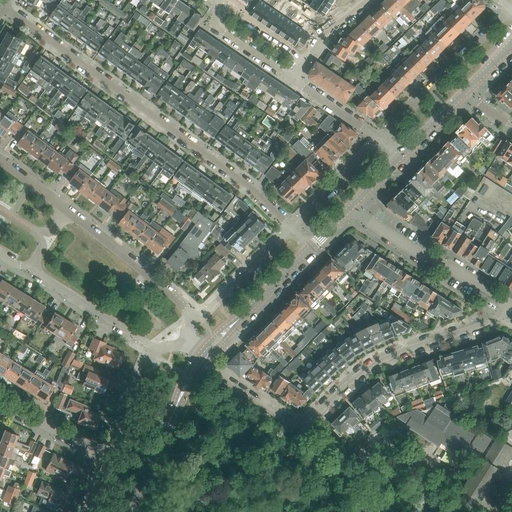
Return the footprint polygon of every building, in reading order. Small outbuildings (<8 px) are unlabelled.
[(57,4),(50,0),(49,0),(45,9),(51,13),(57,4)] [(103,4),(112,10),(114,6),(106,0),(103,4)] [(166,0),(161,7),(158,12),(161,15),(165,10),(169,13),(178,0),(166,0)] [(182,3),(178,0),(169,13),(178,19),(187,6),(186,5),(186,4),(183,3),(182,3)] [(251,12),(250,15),(251,15),(251,16),(259,21),(269,7),(268,6),(266,5),(260,0),(255,7),(254,8),(251,12)] [(314,0),(310,7),(324,16),(325,15),(327,13),(331,7),(320,0),(314,0)] [(396,0),(387,0),(382,6),(394,17),(404,7),(396,0)] [(476,0),(457,0),(455,3),(460,9),(472,21),(484,9),(484,5),(476,0)] [(60,24),(69,11),(63,7),(64,5),(61,3),(50,17),(54,20),(53,21),(58,25),(59,24),(60,24)] [(119,15),(122,11),(114,6),(112,10),(119,15)] [(190,8),(187,6),(178,19),(186,25),(195,12),(194,11),(194,10),(192,8),(190,8)] [(382,6),(372,16),(383,27),(394,17),(382,6)] [(269,7),(259,21),(268,27),(278,13),(277,12),(275,11),(270,8),(269,7)] [(460,9),(448,21),(460,33),(461,32),(461,33),(462,33),(465,31),(465,29),(464,29),(472,21),(460,9)] [(68,30),(69,31),(78,18),(73,14),(74,12),(70,10),(69,11),(60,24),(63,27),(63,28),(68,32),(68,30)] [(198,14),(195,12),(186,25),(194,30),(203,17),(202,16),(200,14),(198,14)] [(278,13),(268,27),(277,33),(287,19),(281,15),(280,14),(279,14),(278,13)] [(79,18),(69,31),(73,34),(72,35),(77,38),(78,37),(78,38),(88,25),(82,21),(83,19),(79,16),(79,18)] [(372,16),(362,26),(373,37),(383,27),(372,16)] [(287,19),(277,33),(286,40),(296,25),(294,24),(293,23),(288,20),(287,19)] [(448,21),(435,34),(447,46),(460,33),(448,21)] [(88,25),(78,38),(79,38),(78,39),(83,43),(84,42),(88,45),(97,32),(98,30),(94,27),(93,29),(88,25)] [(296,25),(286,40),(294,45),(295,46),(299,41),(305,32),(299,27),(297,26),(296,25)] [(362,26),(350,37),(362,46),(363,47),(373,37),(362,26)] [(201,30),(200,29),(189,45),(198,51),(201,45),(208,35),(205,33),(204,32),(202,30),(201,30)] [(97,52),(108,37),(103,34),(102,35),(97,32),(88,45),(87,46),(92,50),(93,49),(97,52)] [(305,32),(299,41),(304,45),(310,37),(305,32)] [(9,33),(2,44),(16,52),(21,54),(26,45),(22,42),(23,41),(9,33)] [(447,46),(435,34),(422,47),(434,59),(435,58),(437,58),(439,56),(439,55),(439,54),(447,46)] [(209,35),(208,35),(201,45),(210,51),(217,41),(213,38),(213,37),(210,36),(209,35)] [(346,39),(342,45),(352,52),(352,53),(356,55),(362,46),(350,37),(348,40),(346,39)] [(119,47),(109,40),(99,53),(100,53),(100,55),(104,58),(106,57),(109,60),(119,47)] [(109,60),(109,62),(113,64),(115,64),(118,67),(128,53),(132,48),(123,41),(119,47),(109,60)] [(217,41),(210,51),(206,57),(214,62),(218,57),(225,46),(221,44),(221,43),(218,41),(217,41)] [(0,56),(10,62),(15,65),(21,55),(21,54),(16,52),(2,44),(0,48),(0,56)] [(342,45),(340,44),(338,47),(336,46),(332,52),(346,61),(350,56),(353,58),(356,55),(352,53),(352,52),(342,45)] [(226,47),(225,46),(218,57),(226,62),(233,52),(230,49),(229,48),(227,47),(226,47)] [(422,47),(409,59),(421,71),(434,59),(422,47)] [(30,61),(35,64),(42,55),(36,51),(30,61)] [(233,52),(226,62),(222,68),(231,73),(235,68),(242,57),(238,55),(237,54),(235,52),(234,52),(233,52)] [(137,60),(128,53),(118,67),(119,67),(119,69),(122,72),(124,71),(128,74),(137,60)] [(339,59),(329,53),(323,61),(333,68),(335,64),(339,59)] [(8,67),(12,70),(15,65),(10,62),(0,56),(0,70),(4,73),(8,67)] [(149,56),(143,64),(137,60),(128,74),(128,76),(132,78),(133,78),(137,80),(151,63),(153,59),(149,56)] [(42,57),(26,78),(30,81),(32,77),(38,81),(41,77),(51,64),(52,63),(46,58),(45,59),(42,57)] [(242,58),(242,57),(235,68),(243,73),(250,63),(246,61),(246,60),(243,58),(242,58)] [(409,59),(397,72),(409,84),(409,83),(410,84),(411,84),(413,82),(413,80),(421,71),(409,59)] [(35,64),(30,61),(26,65),(31,69),(35,64)] [(151,63),(137,80),(138,81),(138,83),(141,85),(143,85),(146,87),(160,69),(151,63)] [(250,63),(243,73),(251,79),(258,69),(255,66),(254,65),(252,63),(250,63)] [(310,78),(321,85),(330,71),(318,63),(309,75),(310,78)] [(51,64),(41,77),(38,81),(37,83),(40,86),(45,79),(51,83),(60,71),(61,70),(55,65),(54,66),(51,64)] [(160,69),(146,87),(145,89),(152,93),(153,92),(156,94),(169,76),(160,69)] [(258,69),(251,79),(260,85),(267,74),(263,72),(262,71),(260,69),(259,69),(258,69)] [(63,73),(60,71),(46,90),(49,92),(54,86),(60,90),(69,77),(70,76),(64,72),(63,73)] [(321,85),(333,94),(343,80),(330,71),(321,85)] [(384,85),(396,97),(409,84),(397,72),(384,85)] [(0,81),(4,84),(11,88),(15,90),(18,84),(0,73),(0,81)] [(267,74),(260,85),(268,90),(275,80),(271,77),(271,76),(268,75),(267,75),(267,74)] [(72,80),(69,78),(60,90),(55,96),(58,99),(63,92),(69,97),(78,84),(79,83),(73,78),(72,80)] [(275,80),(268,90),(276,96),(283,85),(280,83),(279,82),(277,80),(275,80)] [(333,94),(346,102),(355,88),(343,80),(333,94)] [(167,82),(158,96),(157,97),(163,101),(164,100),(167,103),(177,89),(167,82)] [(1,89),(8,93),(11,88),(4,84),(1,89)] [(81,86),(78,84),(69,97),(65,102),(75,108),(88,91),(87,91),(88,90),(82,85),(81,86)] [(236,84),(232,89),(241,95),(243,91),(244,90),(236,84)] [(284,86),(283,85),(276,96),(272,101),(281,107),(285,101),(291,91),(288,89),(287,87),(285,86),(284,86)] [(383,110),(371,98),(358,85),(354,90),(364,100),(357,107),(358,107),(359,110),(362,112),(366,116),(369,114),(374,118),(375,116),(376,117),(377,116),(378,117),(383,112),(382,111),(383,110)] [(384,85),(371,98),(383,110),(384,109),(386,109),(388,107),(388,105),(396,97),(384,85)] [(498,96),(497,97),(504,103),(505,103),(511,108),(511,107),(511,89),(508,86),(502,92),(500,91),(497,94),(498,96)] [(11,88),(8,93),(13,96),(16,91),(15,90),(11,88)] [(177,89),(167,103),(168,103),(168,105),(171,108),(173,107),(177,109),(186,96),(177,89)] [(97,96),(90,91),(79,106),(85,110),(84,112),(88,114),(89,112),(99,99),(96,97),(97,96)] [(243,91),(241,95),(247,99),(249,95),(243,91)] [(292,91),(291,91),(285,101),(293,107),(300,97),(296,94),(296,93),(293,91),(292,91)] [(186,96),(177,109),(177,110),(177,112),(181,115),(183,114),(186,116),(196,103),(186,96)] [(106,102),(99,98),(99,99),(89,112),(95,117),(93,118),(97,121),(98,119),(108,106),(105,104),(106,102)] [(301,99),(301,98),(290,115),(299,121),(300,119),(312,106),(307,102),(306,100),(303,98),(301,99)] [(205,110),(196,103),(186,116),(187,117),(187,119),(190,121),(192,121),(195,123),(205,110)] [(109,104),(108,106),(98,119),(104,123),(95,134),(99,137),(117,112),(114,110),(115,109),(109,104)] [(317,110),(312,106),(300,119),(311,130),(317,124),(311,117),(317,110)] [(205,110),(195,123),(196,124),(196,126),(200,128),(201,128),(205,130),(215,117),(205,110)] [(124,116),(118,111),(117,112),(104,131),(113,138),(116,133),(126,119),(123,117),(124,116)] [(5,116),(5,117),(0,123),(0,133),(5,137),(10,131),(15,135),(22,126),(17,122),(18,121),(19,119),(9,112),(5,116)] [(215,117),(205,130),(204,132),(210,136),(211,135),(215,137),(226,122),(223,119),(224,117),(218,112),(215,117)] [(262,122),(269,128),(275,120),(268,115),(262,122)] [(329,116),(320,126),(323,129),(328,124),(342,138),(350,146),(358,135),(351,130),(349,129),(342,124),(340,128),(334,124),(336,121),(329,116)] [(126,119),(116,133),(122,137),(111,151),(115,153),(135,126),(132,124),(133,122),(127,118),(126,119)] [(466,126),(484,144),(484,145),(491,151),(495,145),(488,141),(487,140),(491,135),(482,125),(480,125),(479,126),(474,120),(472,120),(466,126)] [(342,138),(328,124),(323,129),(328,134),(322,141),(339,157),(348,148),(340,140),(342,138)] [(236,133),(226,125),(217,139),(217,142),(221,144),(223,143),(226,146),(236,133)] [(466,126),(461,131),(461,133),(459,135),(473,150),(474,151),(483,143),(484,145),(484,144),(466,126)] [(17,136),(22,140),(29,131),(24,127),(17,136)] [(140,130),(137,127),(126,142),(130,145),(131,143),(137,147),(147,134),(148,133),(141,128),(140,130)] [(19,144),(29,152),(39,138),(29,131),(22,140),(19,144)] [(288,143),(294,135),(290,131),(283,137),(285,140),(288,142),(288,143)] [(236,133),(226,146),(227,146),(227,148),(230,151),(232,150),(236,153),(245,139),(236,133)] [(137,148),(135,149),(139,152),(140,150),(146,154),(156,141),(157,140),(150,135),(149,136),(147,134),(137,148)] [(473,150),(459,135),(458,136),(456,135),(454,138),(454,140),(451,143),(465,158),(468,155),(471,155),(473,152),(473,150)] [(29,152),(39,159),(49,146),(39,138),(29,152)] [(491,151),(495,156),(504,142),(499,138),(495,145),(491,151)] [(257,143),(253,140),(251,143),(245,139),(236,153),(237,154),(236,155),(240,158),(242,157),(245,160),(257,143)] [(262,147),(257,143),(255,146),(245,160),(246,160),(246,162),(249,164),(251,164),(254,167),(264,153),(269,147),(268,147),(272,142),(268,139),(265,144),(262,147)] [(97,140),(94,144),(99,148),(102,144),(97,140)] [(310,186),(317,180),(318,180),(319,179),(320,179),(321,178),(321,177),(322,176),(322,175),(312,166),(318,160),(311,152),(299,140),(293,146),(306,160),(296,171),(310,186)] [(146,154),(144,156),(148,158),(149,157),(155,161),(165,147),(166,146),(160,142),(159,143),(156,141),(146,154)] [(339,157),(322,141),(316,146),(312,142),(307,148),(311,152),(318,160),(320,158),(330,167),(339,157)] [(495,159),(505,165),(511,153),(511,144),(507,141),(495,159)] [(451,143),(450,142),(442,150),(455,163),(458,160),(461,163),(465,158),(451,143)] [(58,153),(49,146),(39,159),(48,166),(58,153)] [(155,161),(154,162),(157,165),(158,163),(164,168),(174,154),(175,153),(169,148),(168,150),(165,147),(155,161)] [(434,157),(447,170),(450,167),(453,170),(458,165),(455,163),(442,150),(434,157)] [(254,167),(255,167),(255,169),(259,171),(260,171),(264,174),(278,155),(274,152),(272,153),(271,154),(271,156),(270,158),(264,153),(254,167)] [(58,153),(48,166),(58,174),(61,170),(68,161),(68,160),(58,153)] [(177,156),(174,154),(164,168),(157,177),(160,180),(163,175),(170,180),(183,161),(184,160),(178,155),(177,156)] [(68,161),(61,170),(66,174),(73,164),(74,164),(76,161),(71,157),(68,160),(68,161)] [(447,170),(434,157),(427,165),(442,181),(443,181),(442,181),(447,176),(451,181),(455,178),(447,170)] [(193,166),(186,161),(175,176),(181,180),(180,182),(184,185),(185,183),(195,169),(192,167),(193,166)] [(68,175),(73,179),(80,170),(81,170),(83,166),(78,162),(75,166),(68,175)] [(427,165),(419,173),(435,189),(443,181),(442,181),(427,165)] [(270,180),(277,170),(272,166),(265,176),(270,180)] [(202,173),(196,168),(195,169),(185,183),(191,187),(190,189),(183,198),(187,201),(194,190),(204,176),(201,174),(202,173)] [(70,183),(80,191),(90,177),(81,170),(80,170),(73,179),(70,183)] [(300,194),(282,175),(281,174),(282,173),(277,170),(270,180),(274,183),(278,179),(283,184),(278,189),(284,195),(282,197),(286,200),(288,200),(289,200),(291,203),(300,194)] [(281,174),(282,175),(300,194),(304,190),(306,190),(310,186),(296,171),(290,177),(284,171),(282,173),(281,174)] [(410,181),(412,183),(427,198),(429,200),(434,195),(440,201),(444,198),(435,189),(419,173),(410,181)] [(205,175),(204,176),(194,190),(200,194),(192,205),(196,208),(204,197),(214,183),(211,181),(212,180),(205,175)] [(80,191),(90,198),(100,185),(90,177),(80,191)] [(214,182),(214,183),(204,197),(210,201),(208,203),(209,203),(202,212),(205,214),(213,204),(223,190),(220,188),(221,187),(214,182)] [(403,191),(419,206),(419,207),(427,198),(412,183),(409,186),(409,185),(408,186),(406,186),(404,188),(404,190),(403,191)] [(90,198),(100,205),(110,192),(100,185),(90,198)] [(143,196),(147,192),(141,187),(137,192),(143,196)] [(110,192),(100,205),(110,213),(113,209),(118,213),(125,203),(127,200),(112,189),(110,192)] [(224,189),(223,190),(213,204),(219,208),(218,209),(222,212),(233,197),(229,195),(230,194),(224,189)] [(419,206),(403,191),(403,192),(400,191),(398,194),(398,196),(396,199),(411,214),(419,206)] [(231,209),(233,211),(240,200),(236,197),(229,207),(231,209)] [(411,214),(394,198),(385,206),(387,209),(405,220),(425,233),(429,228),(424,224),(422,226),(414,217),(411,214)] [(162,209),(166,204),(161,200),(157,205),(162,209)] [(138,208),(134,205),(135,205),(129,201),(127,205),(119,214),(124,218),(120,224),(129,232),(140,218),(134,214),(138,208)] [(162,209),(167,213),(171,208),(166,204),(162,209)] [(241,219),(243,221),(258,235),(264,229),(263,228),(266,225),(245,205),(244,206),(242,205),(240,206),(248,214),(246,215),(245,214),(241,219)] [(442,206),(438,209),(445,217),(448,213),(442,206)] [(232,211),(231,209),(228,212),(234,218),(237,215),(233,211),(232,211)] [(435,240),(442,245),(454,225),(449,222),(455,213),(450,210),(448,213),(445,217),(432,237),(435,239),(435,240)] [(198,249),(210,231),(208,230),(215,224),(198,212),(191,221),(196,225),(199,220),(202,222),(198,228),(195,226),(185,241),(186,242),(181,249),(180,248),(168,262),(178,270),(189,257),(190,257),(198,257),(198,249)] [(129,232),(139,239),(149,226),(145,222),(148,217),(143,214),(140,218),(129,232)] [(181,224),(179,226),(184,230),(191,221),(186,217),(181,224)] [(473,219),(453,251),(462,257),(479,230),(482,225),(473,219)] [(139,239),(149,246),(159,233),(163,228),(153,221),(149,226),(139,239)] [(234,230),(249,244),(255,238),(254,237),(256,235),(257,236),(258,235),(243,221),(240,224),(238,224),(234,227),(234,230)] [(429,228),(425,233),(431,236),(437,225),(433,221),(429,228)] [(243,250),(249,244),(234,230),(233,229),(229,233),(230,234),(229,236),(216,223),(215,224),(208,230),(210,231),(222,243),(226,239),(239,252),(242,249),(243,250)] [(454,225),(442,245),(451,251),(464,231),(454,225)] [(163,228),(159,233),(149,246),(159,254),(165,245),(168,247),(175,238),(163,228)] [(483,233),(479,230),(462,257),(471,262),(482,244),(483,242),(479,239),(483,233)] [(471,262),(479,268),(489,254),(500,236),(492,230),(482,244),(471,262)] [(489,254),(479,268),(488,273),(500,255),(496,252),(495,252),(500,245),(504,239),(500,236),(489,254)] [(367,257),(371,261),(376,254),(365,248),(364,249),(359,244),(358,244),(355,241),(352,241),(350,243),(349,243),(343,249),(357,263),(358,263),(362,258),(367,257)] [(230,252),(221,243),(216,248),(225,257),(230,252)] [(488,273),(497,279),(508,261),(504,258),(504,257),(510,248),(507,245),(504,250),(500,255),(488,273)] [(359,264),(358,263),(357,263),(343,249),(335,257),(335,259),(349,273),(359,264)] [(200,272),(195,276),(201,283),(206,278),(210,283),(220,273),(218,271),(226,263),(216,254),(208,262),(208,263),(199,272),(200,272)] [(385,260),(376,254),(371,261),(363,274),(372,280),(385,260)] [(508,261),(497,279),(505,284),(511,273),(511,255),(511,256),(509,260),(508,261)] [(332,260),(324,268),(336,281),(339,284),(348,275),(332,260)] [(379,279),(383,281),(384,282),(394,266),(385,260),(372,280),(377,283),(379,279)] [(388,284),(392,287),(403,271),(402,271),(402,272),(401,271),(401,269),(398,268),(397,268),(394,266),(384,282),(383,281),(381,286),(385,289),(388,284)] [(324,268),(315,277),(331,292),(336,287),(339,284),(336,281),(324,268)] [(411,277),(403,271),(392,287),(390,291),(394,294),(399,297),(401,293),(411,277)] [(315,277),(307,285),(320,298),(322,301),(325,297),(331,292),(315,277)] [(407,303),(410,299),(420,283),(411,277),(412,277),(411,277),(401,293),(405,296),(403,300),(407,303)] [(0,299),(3,301),(12,287),(1,280),(0,282),(0,299)] [(412,306),(416,309),(429,289),(420,283),(410,299),(414,301),(412,306)] [(320,298),(307,285),(298,294),(314,309),(319,304),(316,301),(320,298)] [(12,287),(3,301),(14,308),(23,294),(12,287)] [(428,310),(438,294),(429,289),(416,309),(421,312),(423,307),(428,310)] [(378,313),(388,319),(389,320),(396,336),(408,332),(411,327),(391,314),(362,296),(359,293),(357,293),(345,307),(352,313),(359,305),(362,302),(369,307),(378,313)] [(14,308),(24,315),(33,300),(23,294),(14,308)] [(438,294),(428,310),(426,313),(436,320),(439,315),(447,302),(443,299),(443,298),(438,294)] [(297,295),(288,304),(302,318),(304,319),(312,311),(297,295)] [(34,324),(39,327),(45,317),(40,314),(44,307),(33,300),(24,315),(35,321),(34,324)] [(362,302),(359,305),(362,308),(365,312),(369,307),(362,302)] [(439,315),(444,318),(444,321),(462,315),(462,310),(449,302),(448,302),(447,302),(439,315)] [(281,313),(294,326),(297,329),(302,324),(299,321),(302,318),(288,304),(289,305),(286,308),(284,308),(281,311),(282,312),(281,313)] [(362,308),(355,314),(359,318),(365,312),(362,308)] [(45,328),(56,334),(65,320),(54,313),(50,320),(45,317),(39,327),(44,330),(45,328)] [(276,316),(272,320),(288,337),(293,332),(291,329),(294,326),(281,313),(278,316),(276,316)] [(388,319),(379,323),(386,340),(387,339),(388,340),(391,338),(392,337),(396,335),(396,336),(389,320),(388,319)] [(65,320),(56,334),(67,341),(65,344),(71,347),(77,337),(72,334),(76,327),(65,320)] [(268,326),(264,330),(280,345),(287,352),(290,348),(284,342),(288,337),(272,320),(268,324),(268,326)] [(323,321),(314,329),(318,333),(327,325),(323,321)] [(5,323),(1,328),(7,332),(10,327),(5,323)] [(379,323),(368,328),(375,344),(376,344),(377,344),(381,343),(381,342),(386,340),(379,323)] [(349,325),(345,328),(350,332),(353,335),(347,339),(356,355),(357,354),(358,355),(361,353),(361,352),(366,349),(357,333),(353,330),(349,325)] [(360,326),(353,330),(357,333),(366,349),(367,349),(368,349),(371,348),(371,346),(375,344),(368,328),(362,331),(360,326)] [(280,345),(264,330),(262,330),(260,332),(260,334),(256,338),(255,337),(271,352),(278,360),(281,363),(285,367),(288,363),(275,350),(280,345)] [(489,361),(504,355),(503,355),(511,341),(503,336),(500,337),(499,336),(495,338),(495,339),(484,343),(489,361)] [(247,345),(251,349),(258,356),(260,358),(263,355),(266,357),(271,352),(255,337),(247,345)] [(17,341),(12,338),(9,344),(13,347),(17,341)] [(105,343),(93,338),(89,350),(94,352),(93,355),(95,355),(94,359),(118,369),(121,362),(122,362),(123,358),(123,357),(124,355),(112,350),(113,348),(104,345),(105,343)] [(347,339),(336,347),(347,362),(348,361),(349,361),(352,359),(352,358),(356,355),(347,339)] [(327,355),(339,369),(339,368),(341,368),(343,366),(344,365),(347,362),(336,347),(329,340),(326,343),(333,350),(327,355)] [(511,341),(503,355),(504,355),(505,358),(511,363),(511,341)] [(19,352),(23,354),(27,348),(23,345),(19,352)] [(478,345),(470,348),(477,369),(488,366),(483,348),(479,349),(478,345)] [(470,348),(459,351),(466,373),(477,369),(470,348)] [(247,354),(244,351),(241,353),(239,355),(237,355),(235,357),(235,359),(229,365),(241,376),(252,365),(250,363),(258,356),(251,349),(247,354)] [(305,349),(301,353),(308,360),(311,356),(308,353),(305,349)] [(69,351),(61,365),(67,368),(75,354),(69,351)] [(459,351),(448,354),(455,376),(466,373),(459,351)] [(39,355),(39,356),(33,352),(30,357),(36,360),(35,362),(39,365),(44,358),(39,355)] [(441,360),(438,361),(443,379),(455,376),(448,354),(441,356),(441,360)] [(0,357),(0,374),(3,376),(12,362),(2,355),(0,357)] [(327,355),(318,363),(331,376),(333,376),(335,373),(335,372),(339,369),(327,355)] [(297,358),(290,364),(294,368),(300,361),(297,358)] [(433,359),(422,364),(429,383),(441,379),(433,359)] [(23,368),(12,362),(3,376),(14,383),(23,368)] [(318,363),(310,371),(322,384),(323,383),(325,383),(327,381),(327,380),(331,376),(318,363)] [(84,382),(83,385),(103,393),(108,380),(98,376),(100,370),(96,368),(85,364),(82,371),(80,370),(76,379),(84,382)] [(422,364),(411,368),(418,388),(429,383),(422,364)] [(33,375),(23,368),(14,383),(24,389),(33,375)] [(50,385),(44,381),(35,396),(45,402),(55,386),(60,388),(67,372),(62,368),(56,383),(53,381),(50,385)] [(260,387),(262,388),(263,386),(268,389),(278,373),(274,370),(270,376),(262,370),(260,373),(253,368),(247,375),(255,380),(254,383),(256,384),(255,386),(259,388),(260,387)] [(399,372),(399,373),(407,392),(418,388),(411,368),(399,373),(399,372)] [(310,371),(302,379),(314,392),(315,391),(316,391),(319,389),(319,387),(322,384),(310,371)] [(399,373),(388,377),(395,397),(407,392),(399,373)] [(24,389),(35,396),(44,381),(33,375),(24,389)] [(290,383),(279,376),(271,388),(276,391),(276,394),(278,396),(281,395),(282,396),(290,383)] [(371,388),(383,404),(393,396),(381,382),(377,385),(377,384),(371,389),(371,388)] [(281,397),(291,404),(301,390),(291,383),(281,397)] [(361,396),(373,411),(383,404),(371,388),(361,396)] [(301,390),(291,404),(298,408),(300,405),(302,406),(313,394),(308,389),(305,393),(301,390)] [(54,408),(60,411),(67,396),(60,393),(54,408)] [(373,411),(361,396),(356,401),(352,404),(364,419),(373,411)] [(435,397),(424,401),(426,406),(437,402),(436,399),(435,397)] [(66,409),(67,409),(81,415),(77,423),(94,429),(95,428),(96,427),(98,424),(97,422),(100,415),(88,411),(90,408),(70,400),(66,409)] [(450,421),(454,415),(438,404),(429,418),(417,410),(397,417),(397,418),(408,424),(406,426),(439,447),(442,443),(466,459),(477,443),(475,441),(479,435),(464,426),(461,427),(450,421)] [(346,411),(341,416),(351,426),(351,427),(357,432),(360,429),(356,424),(361,419),(350,407),(349,409),(348,409),(346,410),(346,411)] [(399,408),(390,413),(393,417),(401,413),(399,408)] [(334,422),(332,424),(337,429),(335,431),(341,437),(351,427),(351,426),(341,416),(337,420),(336,420),(334,421),(334,422)] [(5,431),(0,442),(13,447),(18,436),(5,431)] [(511,457),(511,448),(507,445),(509,443),(505,441),(504,443),(500,440),(498,443),(496,445),(494,444),(484,460),(483,459),(480,463),(463,490),(466,493),(460,503),(473,511),(474,511),(476,509),(481,502),(482,500),(501,470),(503,471),(511,457)] [(25,452),(32,455),(36,443),(31,441),(25,452)] [(0,442),(0,454),(21,463),(23,459),(16,456),(16,455),(11,453),(13,447),(0,442)] [(34,456),(40,459),(46,447),(40,444),(34,456)] [(0,454),(0,467),(5,469),(7,462),(20,467),(21,463),(0,454)] [(53,454),(45,470),(53,474),(54,473),(58,475),(58,474),(67,478),(68,475),(70,476),(74,468),(72,467),(74,464),(53,454)] [(35,475),(29,472),(26,477),(33,480),(35,475)] [(37,491),(50,496),(46,507),(56,510),(58,505),(63,507),(69,494),(68,494),(57,490),(57,488),(41,482),(37,491)] [(7,492),(18,496),(20,490),(9,486),(7,492)] [(18,496),(7,492),(3,501),(14,506),(18,496)]
